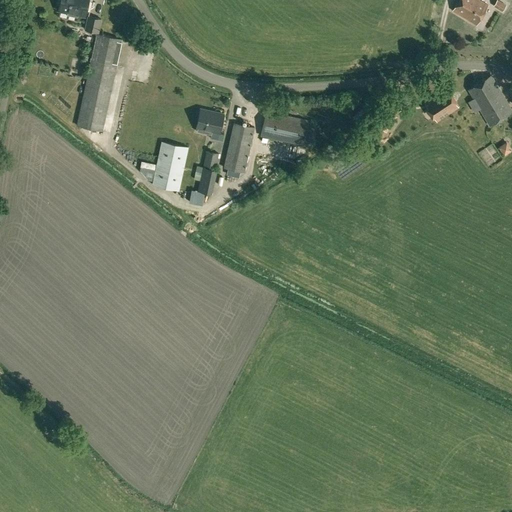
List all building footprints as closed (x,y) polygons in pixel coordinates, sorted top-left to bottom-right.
[(85,16),(88,0),(60,0),(59,8),(77,12),(77,15),(85,16)] [(479,0),(458,0),(453,10),(477,25),(489,6),(479,0)] [(502,12),(506,5),(497,0),(496,0),(493,6),(502,12)] [(98,33),(101,19),(89,17),(86,30),(98,33)] [(103,131),(123,39),(97,34),(77,125),(103,131)] [(490,125),(511,111),(511,110),(492,76),(469,89),(490,125)] [(437,121),(458,107),(447,90),(426,104),(437,121)] [(391,102),(375,124),(386,132),(402,111),(391,102)] [(199,117),(197,128),(198,128),(197,131),(212,135),(212,131),(220,133),(224,114),(214,112),(213,113),(210,112),(210,111),(201,109),(200,111),(199,113),(198,116),(199,117)] [(312,147),(317,122),(267,110),(261,135),(312,147)] [(244,172),(255,127),(234,123),(224,167),(244,172)] [(162,141),(153,184),(179,190),(189,147),(162,141)] [(216,168),(219,153),(207,151),(204,165),(216,168)] [(212,194),(217,170),(204,167),(199,191),(212,194)]
